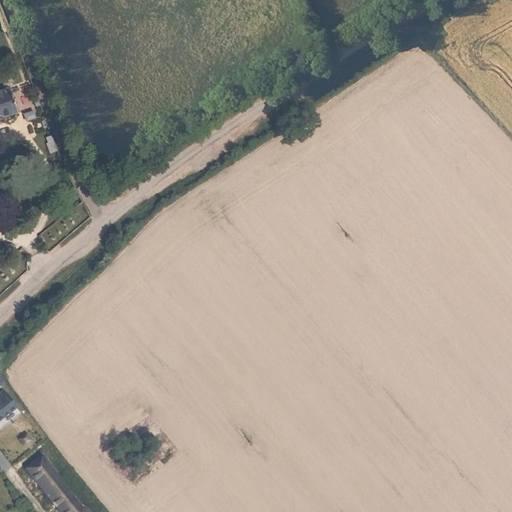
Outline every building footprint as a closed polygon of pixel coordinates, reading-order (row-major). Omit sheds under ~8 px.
[(0,93),(0,120),(9,117),(0,93)] [(24,115),(14,119),(17,126),(27,122),(24,115)] [(0,417),(13,408),(3,394),(0,396),(0,417)] [(23,449),(29,444),(22,436),(17,441),(23,449)] [(88,511),(44,455),(25,469),(58,511),(88,511)]
